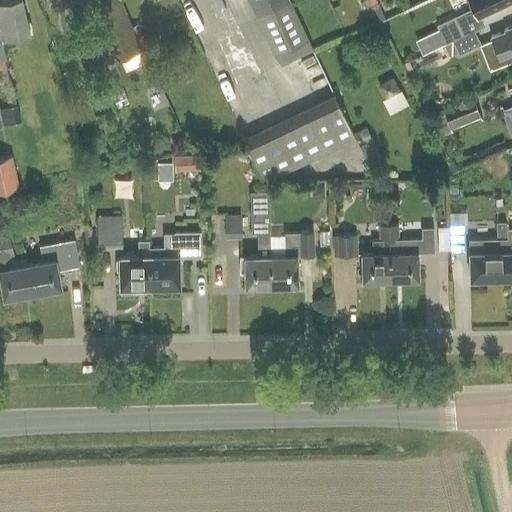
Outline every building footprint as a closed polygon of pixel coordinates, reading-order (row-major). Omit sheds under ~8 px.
[(0,31),(2,41),(30,34),(21,0),(10,0),(0,2),(0,31)] [(133,27),(121,0),(89,0),(117,63),(122,61),(124,66),(140,59),(137,52),(149,47),(139,24),(133,27)] [(289,0),(249,0),(282,66),(314,50),(289,0)] [(486,26),(480,15),(511,0),(471,0),(476,9),(439,26),(447,44),(454,41),(476,31),(486,26)] [(499,59),(511,54),(511,26),(506,29),(507,32),(491,38),(499,59)] [(459,52),(460,55),(482,44),(476,31),(454,41),(459,52)] [(447,44),(445,45),(451,56),(459,52),(454,41),(447,44)] [(393,77),(379,84),(385,97),(400,89),(393,77)] [(335,94),(243,138),(264,183),(356,139),(359,145),(373,138),(367,127),(354,133),(335,94)] [(446,114),(434,119),(441,136),(453,131),(451,125),(480,114),(475,101),(446,113),(446,114)] [(0,163),(14,161),(26,158),(22,144),(30,142),(23,110),(16,111),(3,114),(0,114),(0,163)] [(174,156),(175,172),(201,170),(200,155),(174,156)] [(324,187),(312,187),(312,198),(324,197),(324,187)] [(270,191),(251,192),(252,233),(258,233),(259,255),(241,256),(241,271),(246,271),(246,285),(273,285),(272,255),(270,191)] [(98,215),(99,248),(123,248),(122,215),(121,215),(121,211),(113,211),(113,215),(98,215)] [(244,214),(226,215),(226,237),(244,237),(244,214)] [(390,222),(380,223),(381,240),(373,240),(373,252),(362,252),(363,278),(368,278),(368,281),(378,281),(378,278),(392,277),(390,222)] [(390,222),(392,277),(406,277),(406,280),(417,280),(416,276),(420,276),(419,250),(436,250),(436,226),(424,226),(424,236),(400,237),(400,222),(390,222)] [(499,251),(469,252),(470,278),(510,277),(509,226),(508,222),(497,222),(497,239),(498,239),(499,251)] [(463,224),(451,224),(451,227),(451,251),(451,252),(464,252),(463,224)] [(272,255),(273,285),(299,284),(298,254),(315,253),(315,231),(287,231),(287,255),(272,255)] [(150,248),(152,286),(153,286),(154,289),(164,289),(164,286),(180,286),(180,256),(200,256),(200,232),(184,233),(165,233),(165,244),(165,247),(150,248)] [(334,236),(334,257),(358,256),(357,235),(334,236)] [(0,282),(2,296),(32,291),(27,262),(11,265),(10,259),(14,258),(10,239),(0,240),(0,282)] [(27,262),(32,291),(36,290),(37,294),(47,292),(46,289),(59,287),(56,269),(80,266),(75,240),(39,245),(42,260),(27,262)] [(152,286),(150,248),(150,240),(139,240),(139,255),(121,255),(121,259),(116,259),(117,269),(121,269),(121,286),(128,286),(128,290),(144,290),(144,286),(152,286)]
